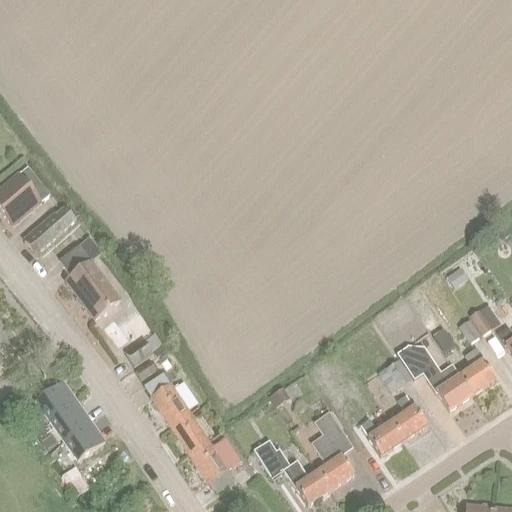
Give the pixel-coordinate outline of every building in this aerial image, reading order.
[(26,174),(15,182),(0,194),(0,217),(12,232),(49,202),(26,174)] [(53,217),(22,244),(37,261),(76,227),(64,212),(55,220),(53,217)] [(503,229),(494,237),(501,245),(510,238),(503,229)] [(120,305),(78,251),(59,266),(71,281),(65,286),(94,324),(120,305)] [(460,273),(447,282),(455,293),(468,284),(460,273)] [(469,323),(470,325),(481,341),(500,328),(488,310),(469,323)] [(470,325),(458,334),(469,350),(481,341),(470,325)] [(511,337),(509,332),(496,341),(511,363),(511,337)] [(444,335),(433,342),(445,359),(455,352),(444,335)] [(145,349),(127,361),(133,371),(152,360),(145,349)] [(496,385),(482,365),(484,364),(476,353),(464,362),(472,373),(460,381),(453,371),(452,372),(472,402),(496,385)] [(412,384),(422,377),(407,354),(397,360),(412,384)] [(390,401),(411,387),(398,367),(377,381),(390,401)] [(149,368),(135,378),(141,387),(155,378),(149,368)] [(449,417),(472,402),(452,372),(428,387),(449,417)] [(63,387),(35,406),(49,426),(77,407),(63,387)] [(170,389),(150,402),(169,431),(189,418),(186,414),(196,407),(183,387),(173,394),(170,389)] [(284,397),(272,405),(277,414),(290,406),(284,397)] [(10,407),(18,417),(30,409),(23,398),(10,407)] [(404,419),(390,428),(404,448),(427,432),(414,412),(413,413),(406,401),(397,407),(404,419)] [(348,402),(334,411),(344,428),(359,419),(348,402)] [(77,407),(49,426),(63,446),(91,427),(77,407)] [(189,418),(169,431),(188,460),(207,447),(189,418)] [(332,420),(319,428),(327,442),(314,449),(328,471),(317,478),(330,497),(354,481),(342,461),(353,455),(332,420)] [(369,425),(360,431),(381,463),(404,448),(390,428),(377,437),(369,425)] [(91,427),(63,446),(77,466),(105,446),(91,427)] [(51,439),(41,447),(46,455),(57,447),(51,439)] [(207,447),(188,460),(207,489),(226,476),(240,467),(225,444),(211,452),(207,447)] [(330,497),(317,478),(309,483),(298,466),(290,470),(280,454),(276,456),(270,445),(255,455),(273,484),(284,476),(308,511),(330,497)] [(89,493),(76,473),(63,481),(76,502),(89,493)]
